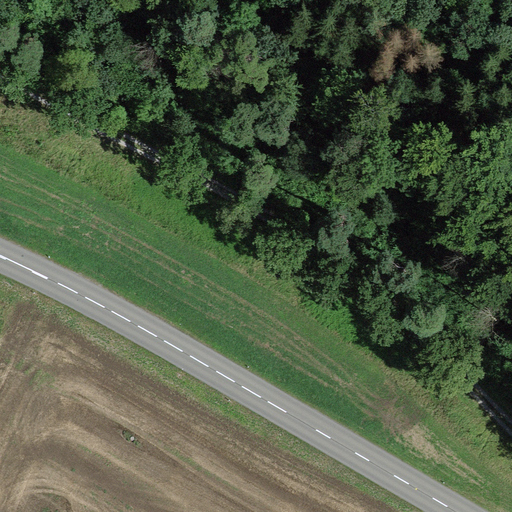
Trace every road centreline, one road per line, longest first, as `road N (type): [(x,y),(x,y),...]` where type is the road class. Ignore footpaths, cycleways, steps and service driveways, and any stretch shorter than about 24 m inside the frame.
road 1 (track): [(511,427),(322,251),(0,63)]
road 2 (tertiary): [(457,511),(126,317),(0,259)]
